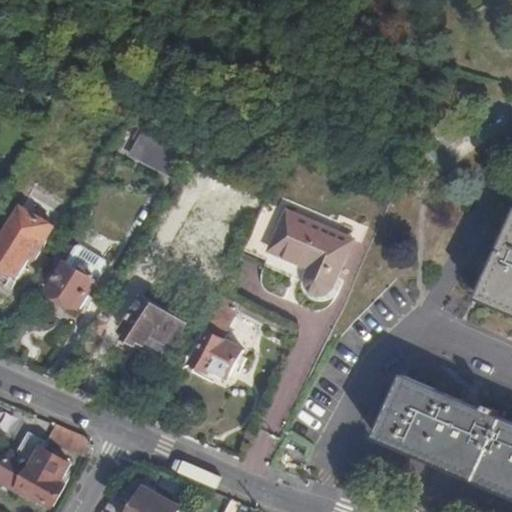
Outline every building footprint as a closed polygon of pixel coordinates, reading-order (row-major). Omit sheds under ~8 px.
[(99,105),(84,97),(77,111),(104,124),(111,111),(99,105)] [(178,179),(194,152),(145,128),(130,155),(178,179)] [(35,260),(53,227),(21,209),(0,246),(0,266),(19,278),(30,258),(35,260)] [(336,288),(355,240),(287,212),(270,252),(310,269),(307,279),(308,287),(313,294),(323,297),(332,293),(336,288)] [(511,314),(511,230),(481,302),(511,314)] [(66,263),(49,290),(83,311),(99,283),(96,280),(98,277),(99,278),(107,265),(106,260),(80,245),(76,246),(66,263)] [(142,296),(137,305),(186,333),(191,325),(142,296)] [(186,333),(137,305),(116,339),(139,352),(145,343),(172,358),(186,333)] [(214,305),(203,329),(208,332),(193,365),(212,374),(214,372),(230,380),(245,350),(228,341),(236,326),(228,312),(214,305)] [(96,318),(90,329),(101,336),(108,325),(96,318)] [(509,496),(511,497),(511,423),(408,378),(381,441),(509,496)] [(88,438),(56,424),(47,444),(90,460),(94,454),(88,438)] [(45,450),(47,444),(29,435),(4,480),(55,509),(67,487),(62,484),(72,465),(45,450)] [(179,511),(181,508),(147,490),(135,511),(179,511)]
